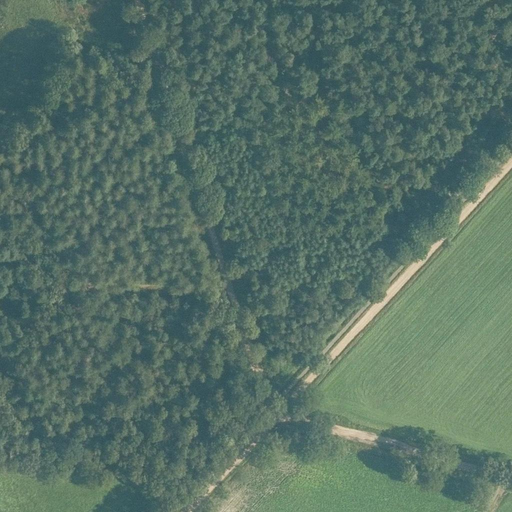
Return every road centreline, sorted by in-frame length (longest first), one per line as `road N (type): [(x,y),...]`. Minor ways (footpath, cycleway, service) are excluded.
road 1 (track): [(137,0),(278,413)]
road 2 (track): [(266,425),(511,159)]
road 3 (track): [(0,420),(258,422)]
road 4 (track): [(511,480),(278,413)]
road 5 (track): [(0,232),(49,253),(66,279),(46,294),(0,376)]
road 6 (track): [(230,290),(66,279)]
